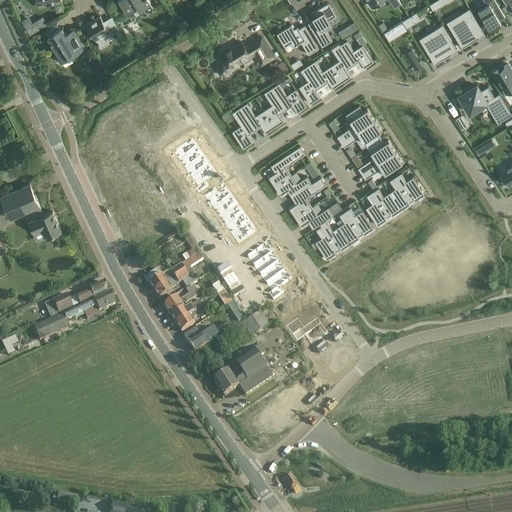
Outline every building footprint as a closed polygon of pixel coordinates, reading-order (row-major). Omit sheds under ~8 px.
[(151,4),(148,0),(118,0),(128,14),(133,11),(137,16),(143,12),(141,9),(151,4)] [(444,0),(437,0),(430,4),(434,10),(447,3),(444,0)] [(483,0),(487,5),(478,10),(490,29),(498,24),(497,22),(506,17),(495,0),(483,0)] [(313,18),(314,20),(308,23),(322,46),(333,40),(325,28),(332,24),(329,20),(337,15),(329,2),(314,11),(317,15),(313,18)] [(478,36),(474,29),(480,25),(470,8),(456,17),(459,21),(450,27),(463,48),(470,44),(469,42),(478,36)] [(410,17),(403,21),(406,27),(413,23),(409,18),(415,14),(416,15),(415,13),(410,17)] [(120,30),(113,18),(105,23),(101,16),(87,24),(101,48),(109,43),(106,38),(120,30)] [(292,25),(277,34),(285,46),(292,42),(295,46),(302,42),(309,55),(319,48),(305,25),(299,29),(298,27),(294,29),(292,25)] [(451,53),(446,45),(452,41),(443,25),(429,33),(431,38),(422,43),(435,64),(442,60),(441,58),(451,53)] [(68,37),(62,27),(55,32),(56,33),(48,38),(53,47),(62,62),(86,48),(77,32),(68,37)] [(224,53),(230,63),(228,65),(223,64),(220,66),(219,70),(221,74),(225,75),(229,73),(230,68),(240,62),(241,59),(247,55),(250,56),(259,51),(266,62),(274,57),(262,37),(252,43),(251,46),(248,45),(245,47),(242,42),(224,53)] [(341,45),(340,45),(354,65),(361,60),(365,67),(373,62),(374,61),(363,45),(354,50),(348,40),(341,45)] [(340,60),(331,66),(342,82),(343,82),(351,77),(346,70),(354,65),(340,45),(341,45),(340,43),(332,48),(340,60)] [(422,66),(411,49),(406,52),(417,69),(422,66)] [(316,60),(308,65),(322,86),(330,81),(334,88),(341,83),(342,82),(331,66),(323,71),(316,60)] [(511,89),(511,69),(509,64),(494,72),(507,93),(511,89)] [(308,81),(300,87),(311,103),(312,102),(320,97),(315,91),(322,86),(308,65),(301,70),(308,81)] [(279,83),(272,88),(287,110),(294,105),(298,111),(306,107),(307,106),(296,89),(287,95),(282,86),(290,81),(289,78),(280,84),(279,83)] [(511,114),(511,113),(500,93),(495,96),(489,86),(481,91),(477,85),(476,86),(476,85),(471,88),(472,89),(460,95),(471,112),(486,103),(498,123),(511,114)] [(273,104),(264,110),(275,127),(276,126),(284,121),(279,115),(282,113),(287,110),(272,88),(265,93),(273,104)] [(141,121),(135,125),(142,137),(163,122),(158,115),(170,107),(169,106),(170,105),(165,96),(143,111),(148,118),(142,122),(141,121)] [(248,103),(240,108),(255,130),(260,127),(263,126),(267,132),(274,127),(275,127),(264,110),(256,116),(248,103)] [(354,126),(338,136),(341,142),(375,119),(374,118),(368,109),(364,111),(360,105),(347,114),(354,126)] [(240,108),(233,112),(241,125),(233,131),(244,148),(245,147),(252,142),(248,135),(250,134),(255,130),(240,108)] [(463,115),(457,119),(463,129),(469,125),(463,115)] [(375,119),(341,142),(345,147),(361,136),(368,146),(381,137),(379,133),(378,133),(382,130),(376,120),(375,119)] [(163,122),(142,137),(150,148),(157,143),(156,141),(161,137),(166,144),(187,129),(182,121),(180,122),(179,120),(167,128),(163,122)] [(375,157),(359,168),(362,173),(396,151),(395,150),(389,140),(385,143),(385,142),(381,137),(368,146),(375,157)] [(194,138),(174,152),(181,161),(200,147),(194,138)] [(276,173),(270,177),(275,185),(275,186),(292,175),(286,166),(306,154),(301,146),(271,165),(275,171),(276,173)] [(200,147),(181,161),(187,170),(206,156),(200,147)] [(396,151),(362,173),(366,179),(383,168),(386,173),(399,165),(403,162),(397,152),(396,151)] [(206,156),(187,170),(193,179),(213,165),(206,156)] [(213,165),(193,179),(199,187),(196,189),(199,195),(211,187),(207,182),(219,174),(213,165)] [(508,186),(511,183),(511,165),(500,173),(508,186)] [(402,173),(396,177),(412,201),(415,199),(416,200),(423,195),(425,194),(413,177),(407,181),(402,173)] [(292,175),(275,186),(276,187),(281,195),(288,190),(289,192),(292,197),(312,184),(312,183),(308,176),(297,183),(292,175)] [(297,204),(290,208),(295,216),(296,217),(313,206),(307,198),(327,185),(322,177),(312,183),(312,184),(292,197),(296,202),(297,204)] [(396,188),(390,192),(402,210),(403,209),(410,204),(410,203),(412,201),(396,177),(390,180),(396,188)] [(31,184),(1,197),(11,219),(32,209),(36,219),(29,222),(34,234),(43,229),(47,238),(62,231),(53,212),(44,215),(40,206),(31,184)] [(216,187),(204,195),(214,209),(234,195),(228,187),(219,192),(216,187)] [(379,188),(373,192),(389,216),(392,214),(393,216),(401,211),(402,210),(390,192),(384,196),(379,188)] [(373,204),(367,208),(378,225),(380,224),(387,219),(387,218),(389,216),(373,192),(368,195),(373,204)] [(234,195),(214,209),(220,218),(240,204),(234,195)] [(338,201),(333,204),(338,212),(343,209),(338,201)] [(240,204),(220,218),(227,227),(246,213),(240,204)] [(313,206),(296,217),(297,218),(302,226),(309,221),(310,223),(314,229),(321,224),(322,226),(322,225),(328,222),(326,220),(334,215),(328,208),(318,214),(313,206)] [(351,207),(346,211),(361,235),(364,233),(365,234),(373,229),(374,228),(362,211),(356,215),(351,207)] [(345,222),(339,226),(351,244),(352,243),(360,238),(359,236),(361,235),(346,211),(340,215),(345,222)] [(246,213),(227,227),(233,236),(252,222),(246,213)] [(252,222),(233,236),(239,245),(259,231),(252,222)] [(328,222),(322,225),(339,250),(341,248),(342,249),(350,244),(351,244),(339,226),(333,230),(328,222)] [(322,237),(316,242),(328,259),(329,258),(337,253),(336,252),(339,250),(322,225),(322,226),(317,229),(322,237)] [(174,251),(174,250),(169,242),(175,239),(172,235),(156,245),(158,248),(157,249),(161,254),(164,258),(174,251)] [(267,244),(248,257),(254,266),(274,253),(267,244)] [(155,293),(186,272),(198,265),(203,260),(199,254),(197,249),(193,252),(196,256),(171,273),(164,278),(163,275),(149,284),(155,293)] [(274,253),(254,266),(260,275),(280,261),(274,253)] [(280,261),(260,275),(266,284),(286,270),(280,261)] [(286,270),(266,284),(272,293),(269,295),(273,301),(285,293),(281,288),(293,280),(286,270)] [(179,285),(183,282),(187,289),(199,281),(194,274),(189,277),(186,272),(155,293),(160,301),(173,292),(171,288),(178,283),(179,285)] [(104,283),(95,287),(89,290),(90,291),(69,301),(67,302),(71,310),(100,297),(108,292),(104,283)] [(226,293),(219,283),(213,288),(219,297),(226,293)] [(170,315),(194,300),(200,296),(194,287),(187,291),(190,295),(180,302),(178,298),(164,307),(170,315)] [(284,312),(277,317),(283,325),(295,316),(290,308),(303,299),(295,288),(279,300),(285,309),(283,311),(284,312)] [(226,293),(219,297),(226,307),(233,303),(226,293)] [(101,298),(74,311),(59,318),(34,329),(40,342),(70,328),(67,322),(88,312),(90,317),(99,312),(99,313),(115,305),(110,294),(101,298)] [(52,301),(58,316),(71,310),(67,302),(69,301),(67,294),(52,301)] [(177,325),(202,308),(204,307),(200,301),(186,310),(185,308),(171,317),(177,325)] [(205,312),(202,308),(177,325),(182,333),(183,332),(195,324),(193,320),(205,312)] [(243,325),(247,332),(251,339),(271,326),(262,313),(243,325)] [(297,319),(286,327),(296,340),(304,335),(311,345),(327,333),(317,319),(303,328),(297,319)] [(195,353),(226,332),(231,329),(226,323),(216,330),(214,328),(203,336),(198,328),(185,337),(195,353)] [(234,378),(229,372),(229,371),(214,381),(225,397),(240,387),(246,396),(273,377),(267,369),(267,368),(260,357),(267,353),(262,345),(236,363),(242,373),(234,378)] [(322,354),(311,361),(319,372),(326,367),(332,375),(348,364),(340,351),(326,361),(322,354)] [(370,398),(346,415),(357,431),(356,432),(357,433),(378,418),(382,415),(384,418),(381,420),(381,421),(401,407),(392,396),(383,383),(385,381),(384,381),(365,394),(366,395),(367,394),(370,398)] [(284,479),(292,490),(298,486),(291,475),(284,479)] [(59,493),(57,501),(76,505),(77,497),(59,493)] [(140,511),(141,509),(113,503),(111,511),(140,511)]
